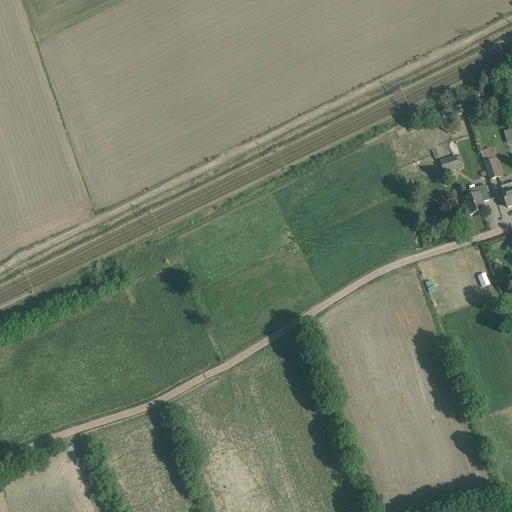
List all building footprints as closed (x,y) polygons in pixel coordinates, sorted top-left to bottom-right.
[(455,115),(465,111),(462,104),(452,108),(455,115)] [(424,120),(413,125),(415,129),(426,124),(424,120)] [(456,157),(440,162),(445,174),(460,169),(456,157)] [(495,160),(485,164),(490,181),(500,177),(495,160)] [(509,185),(501,187),(504,195),(503,195),(505,199),(508,208),(511,207),(511,190),(511,191),(509,185)] [(473,197),(464,200),(466,207),(469,217),(483,212),(481,204),(491,201),(488,191),(486,186),(471,191),(473,197)] [(486,274),(478,277),(483,288),(490,285),(486,274)]
